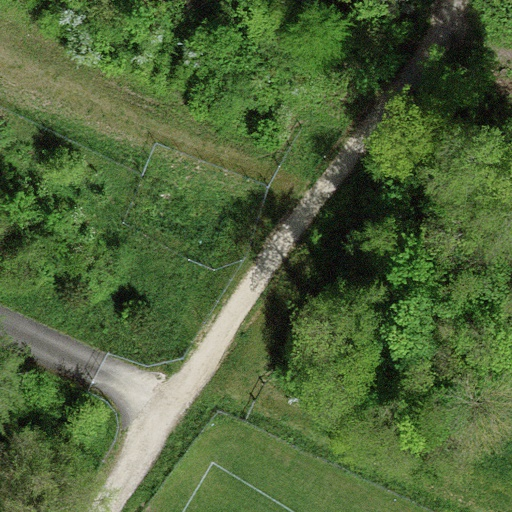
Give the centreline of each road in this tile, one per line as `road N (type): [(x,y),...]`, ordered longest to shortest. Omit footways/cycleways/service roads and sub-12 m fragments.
road 1 (track): [(320,178),(0,43)]
road 2 (track): [(320,178),(264,251),(181,393)]
road 3 (track): [(453,0),(444,31),(411,76),(320,178)]
